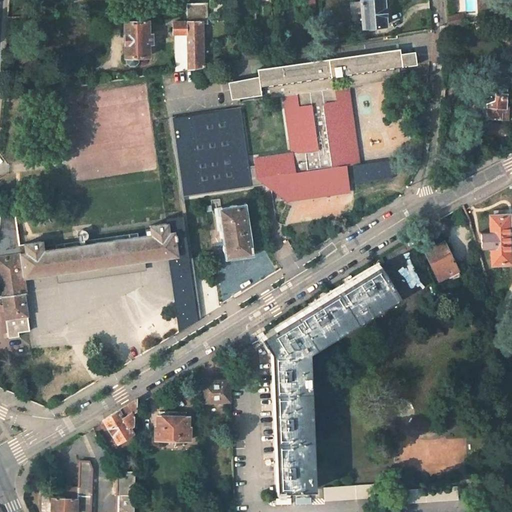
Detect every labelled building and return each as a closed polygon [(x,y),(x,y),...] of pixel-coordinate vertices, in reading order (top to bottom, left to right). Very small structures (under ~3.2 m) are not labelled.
[(384,25),(381,0),(370,0),(360,1),(362,27),(384,25)] [(185,22),(186,69),(201,66),(201,23),(205,23),(205,4),(185,4),(185,22)] [(464,23),(462,14),(447,16),(448,26),(464,23)] [(146,22),(123,22),(123,57),(124,57),(124,62),(128,65),(133,65),(136,63),(136,57),(146,57),(146,44),(150,44),(150,35),(146,35),(146,22)] [(172,34),(174,34),(174,71),(186,69),(185,22),(172,23),(172,34)] [(257,49),(239,52),(240,60),(258,57),(257,49)] [(398,55),(398,51),(257,71),(258,78),(227,84),(230,101),(261,97),(261,99),(264,98),(282,96),(295,94),(334,88),(347,86),(401,78),(400,68),(415,66),(413,53),(398,55)] [(334,88),(336,100),(348,99),(347,86),(334,88)] [(284,108),(290,154),(252,159),(255,179),(267,177),(269,189),(295,186),(308,184),(310,197),(322,195),(321,182),(333,181),(335,193),(348,191),(345,164),(343,153),(356,151),(352,125),(339,127),(338,114),(350,113),(348,99),(336,100),(334,88),(295,94),(296,107),(284,108)] [(483,101),(486,101),(485,118),(505,119),(506,108),(504,108),(505,95),(504,95),(505,88),(494,88),(494,89),(483,89),(483,101)] [(284,108),(296,107),(295,94),(282,96),(284,108)] [(350,113),(338,114),(339,127),(352,125),(350,113)] [(357,163),(356,151),(343,153),(345,164),(357,163)] [(333,181),(321,182),(322,195),(335,193),(333,181)] [(297,199),(310,197),(308,184),(295,186),(297,199)] [(295,186),(269,189),(283,201),(297,199),(295,186)] [(23,279),(177,255),(174,239),(177,239),(177,233),(174,234),(173,231),(168,231),(167,224),(149,226),(150,234),(137,236),(136,233),(56,245),(57,249),(44,250),(42,242),(24,244),(25,254),(19,254),(17,245),(16,235),(12,234),(13,223),(13,205),(0,206),(0,298),(2,298),(5,320),(25,317),(22,294),(25,294),(23,279)] [(248,252),(241,207),(219,210),(226,255),(248,252)] [(509,263),(507,216),(488,217),(489,236),(486,236),(486,246),(489,246),(490,264),(509,263)] [(444,242),(423,252),(437,281),(457,271),(444,242)] [(403,295),(383,262),(266,336),(274,351),(275,367),(280,490),(316,488),(310,352),(403,295)] [(227,358),(227,368),(240,367),(240,358),(227,358)] [(202,384),(203,402),(229,401),(228,380),(212,381),(212,383),(202,384)] [(136,399),(102,420),(117,442),(132,434),(130,430),(135,428),(136,409),(136,399)] [(154,426),(154,439),(188,439),(189,427),(187,427),(187,417),(177,417),(177,411),(168,411),(167,416),(156,416),(156,426),(154,426)] [(89,462),(79,462),(78,487),(70,487),(69,490),(62,490),(62,498),(77,499),(76,511),(133,511),(134,472),(117,472),(115,511),(90,511),(92,471),(89,462)] [(379,484),(323,487),(324,500),(380,496),(380,491),(379,484)] [(456,487),(393,491),(394,503),(457,499),(456,487)] [(51,488),(42,488),(42,511),(50,511),(51,497),(51,488)] [(50,511),(70,511),(76,511),(77,499),(62,498),(51,497),(50,511)]
